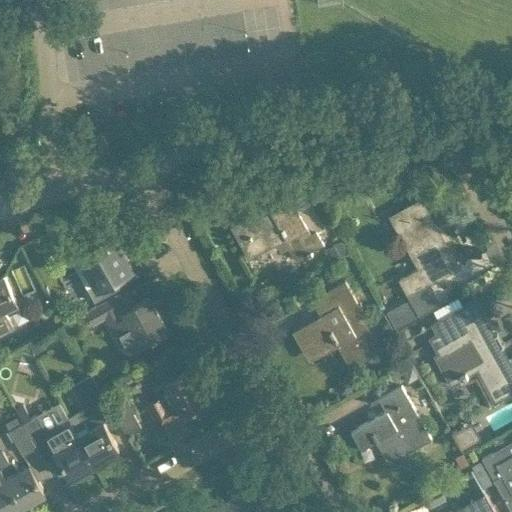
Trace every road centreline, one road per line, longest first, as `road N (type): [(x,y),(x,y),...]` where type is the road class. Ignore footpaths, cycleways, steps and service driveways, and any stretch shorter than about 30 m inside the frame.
road 1 (residential): [(143,164),(301,120),(443,134)]
road 2 (residential): [(277,408),(143,164)]
road 3 (residential): [(97,511),(277,408)]
road 4 (residential): [(0,206),(143,164)]
road 5 (residential): [(511,256),(443,134)]
